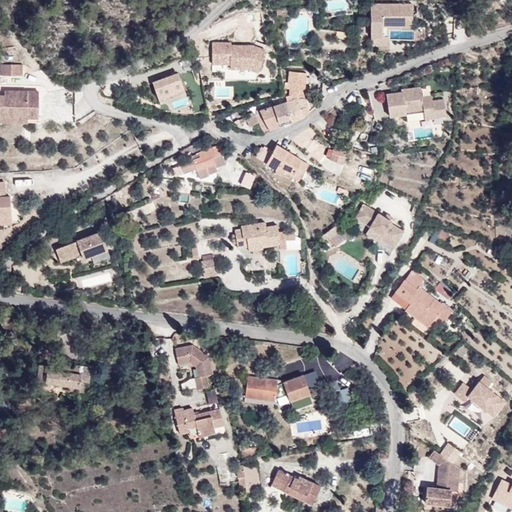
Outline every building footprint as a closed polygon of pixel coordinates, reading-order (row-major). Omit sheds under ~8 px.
[(412,26),(412,4),(370,4),(370,37),(371,37),(382,37),(382,26),(412,26)] [(289,16),(289,7),(277,8),(277,17),(289,16)] [(468,37),(468,20),(454,20),(454,36),(468,37)] [(388,45),(388,36),(382,37),(371,37),(371,46),(388,45)] [(230,42),(212,42),(212,61),(231,60),(231,65),(251,65),(259,67),(266,49),(253,44),(236,44),(236,49),(230,49),(230,44),(230,42)] [(22,75),(22,64),(1,64),(0,75),(22,75)] [(304,98),(306,73),(289,71),(287,87),(290,88),(289,95),(291,95),(292,99),(296,97),(297,99),(303,98),(304,98)] [(183,88),(177,73),(152,82),(157,97),(183,88)] [(446,115),(443,99),(432,101),(431,96),(421,97),(420,87),(407,89),(407,91),(401,92),(386,94),(389,116),(406,114),(405,111),(423,109),(423,111),(432,110),(433,117),(446,115)] [(38,118),(39,91),(5,90),(4,95),(0,95),(0,112),(28,114),(27,118),(38,118)] [(310,113),(303,98),(297,99),(296,97),(292,99),(285,101),(287,113),(292,122),(304,117),(310,113)] [(287,113),(285,101),(273,105),(278,123),(280,126),(292,122),(287,113)] [(278,123),(273,105),(259,110),(260,113),(249,118),(246,120),(250,127),(259,122),(264,120),(269,130),(280,126),(278,123)] [(260,113),(259,110),(259,109),(248,115),(249,118),(260,113)] [(433,117),(432,110),(423,111),(424,119),(433,117)] [(0,121),(27,122),(28,114),(0,112),(0,121)] [(246,122),(244,118),(234,123),(236,127),(246,122)] [(269,130),(264,120),(259,122),(264,132),(269,130)] [(317,126),(311,129),(316,139),(322,136),(317,126)] [(511,149),(511,134),(507,133),(503,147),(511,149)] [(200,148),(197,141),(188,146),(192,152),(200,148)] [(308,163),(276,144),(273,150),(266,163),(265,163),(276,170),(275,171),(282,175),(299,181),(300,178),(301,178),(308,163)] [(225,164),(218,145),(198,152),(199,154),(192,156),(193,160),(181,165),(184,173),(197,169),(200,179),(209,175),(209,174),(217,171),(216,167),(225,164)] [(266,163),(273,150),(264,146),(258,158),(266,163)] [(343,164),(346,150),(333,147),(332,150),(332,153),(330,157),(329,159),(336,162),(343,164)] [(181,165),(178,158),(169,161),(172,168),(181,165)] [(344,173),(341,179),(356,186),(359,180),(344,173)] [(251,188),(255,178),(245,174),(241,183),(251,188)] [(231,184),(239,187),(242,178),(234,175),(231,184)] [(0,215),(11,215),(10,195),(5,195),(4,181),(0,181),(0,215)] [(390,223),(391,221),(384,216),(363,204),(355,217),(369,226),(383,234),(379,241),(377,245),(390,253),(404,231),(390,223)] [(394,217),(386,213),(384,216),(391,221),(392,221),(394,217)] [(0,223),(12,223),(11,215),(0,215),(0,223)] [(295,240),(295,231),(278,231),(277,225),(266,227),(265,222),(241,226),(241,229),(235,230),(235,234),(236,238),(237,243),(237,248),(248,246),(261,244),(261,247),(262,246),(280,244),(280,243),(280,240),(284,240),(295,240)] [(340,233),(336,226),(325,233),(328,237),(330,240),(340,233)] [(383,234),(369,226),(365,233),(379,241),(383,234)] [(446,242),(450,233),(441,229),(437,239),(446,242)] [(107,249),(101,231),(77,240),(77,241),(56,249),(61,262),(81,253),(83,258),(107,249)] [(296,249),(295,240),(284,240),(280,240),(280,243),(280,244),(280,250),(296,249)] [(216,275),(213,259),(201,261),(204,278),(216,275)] [(419,286),(425,278),(414,270),(406,281),(416,289),(418,286),(419,286)] [(419,286),(418,286),(416,289),(406,281),(405,280),(395,292),(410,303),(406,309),(405,310),(415,317),(411,323),(423,332),(428,326),(437,314),(445,320),(451,311),(419,286)] [(441,294),(446,288),(439,283),(434,289),(441,294)] [(448,294),(450,291),(446,288),(441,294),(448,299),(450,297),(448,294)] [(410,303),(395,292),(391,298),(406,309),(410,303)] [(445,320),(437,314),(428,326),(433,330),(436,326),(439,329),(445,320)] [(192,345),(175,349),(178,364),(189,362),(196,366),(198,376),(195,377),(197,389),(208,387),(205,375),(212,373),(209,357),(192,345)] [(87,391),(90,366),(68,365),(64,367),(62,369),(61,372),(51,371),(55,369),(56,366),(54,362),(50,362),(48,364),(47,366),(39,365),(37,380),(68,384),(68,389),(87,391)] [(310,394),(303,374),(286,381),(283,382),(277,384),(278,380),(247,376),(245,397),(276,401),(276,399),(287,394),(290,401),(310,394)] [(484,375),(477,384),(472,390),(469,388),(463,383),(455,393),(465,401),(469,396),(494,415),(505,401),(487,388),(492,382),(484,375)] [(342,395),(339,387),(332,389),(335,397),(342,395)] [(218,402),(214,389),(206,391),(209,404),(218,402)] [(182,408),(175,410),(180,433),(188,431),(188,429),(197,427),(199,437),(215,433),(213,427),(223,425),(219,408),(194,415),(193,408),(183,410),(182,408)] [(457,417),(450,424),(463,437),(470,430),(457,417)] [(440,453),(453,463),(461,452),(448,442),(440,453)] [(440,453),(434,449),(428,457),(439,465),(437,488),(427,487),(425,502),(458,506),(459,497),(462,497),(463,485),(462,484),(464,470),(453,463),(440,453)] [(260,488),(258,465),(243,467),(245,477),(247,496),(255,496),(254,488),(260,488)] [(321,486),(299,476),(297,478),(278,470),(271,485),(312,505),(321,486)] [(511,484),(501,479),(493,495),(511,504),(511,484)] [(511,508),(511,504),(493,495),(491,498),(511,508)]
